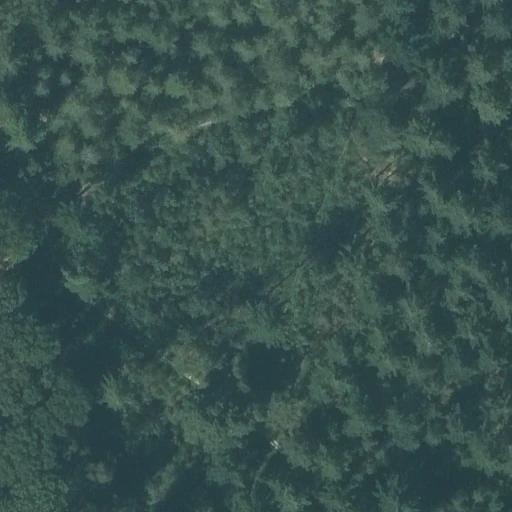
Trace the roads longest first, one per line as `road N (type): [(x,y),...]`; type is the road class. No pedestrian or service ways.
road 1 (track): [(324,511),(250,416),(62,276),(37,233),(0,127)]
road 2 (track): [(0,181),(349,66)]
